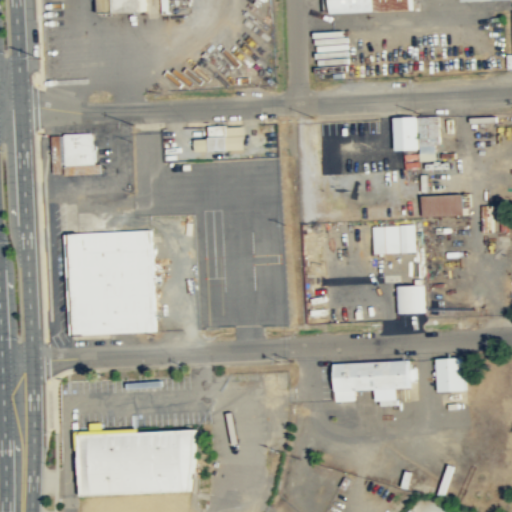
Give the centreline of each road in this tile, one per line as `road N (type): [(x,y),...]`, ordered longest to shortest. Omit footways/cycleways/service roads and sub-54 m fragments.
road 1 (residential): [(1,360),(511,338)]
road 2 (residential): [(20,104),(83,112),(511,90)]
road 3 (primary): [(30,511),(33,359),(20,104)]
road 4 (primary): [(0,338),(3,511)]
